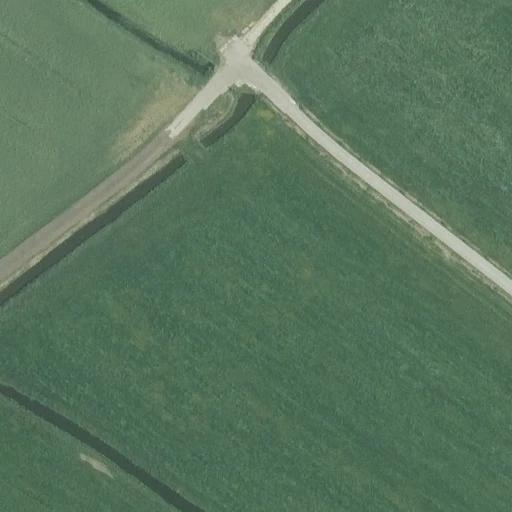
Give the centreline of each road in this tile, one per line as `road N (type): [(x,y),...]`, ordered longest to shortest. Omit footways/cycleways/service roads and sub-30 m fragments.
road 1 (track): [(511,292),(336,153),(243,61),(251,34),(289,0)]
road 2 (track): [(0,274),(173,132),(243,61)]
